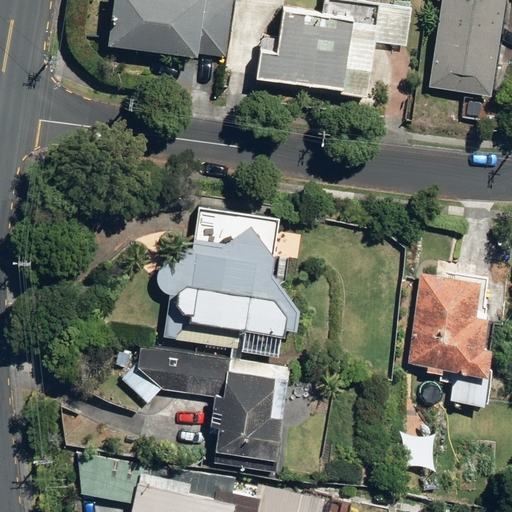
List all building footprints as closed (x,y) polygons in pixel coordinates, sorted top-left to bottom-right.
[(113,0),(108,36),(225,53),(232,0),(113,0)] [(340,87),(366,91),(370,63),(347,59),(354,10),(284,0),(277,45),(262,42),(258,69),(341,80),(340,87)] [(440,0),(430,81),(491,89),(503,0),(440,0)] [(164,330),(279,347),(282,324),(295,326),(299,300),(272,265),(274,249),(252,218),(228,235),(194,232),(193,241),(181,239),(179,257),(173,257),(170,257),(167,257),(165,258),(162,260),(161,262),(159,265),(158,267),(158,270),(157,273),(158,275),(159,278),(160,280),(161,282),(164,285),(166,286),(170,287),(164,330)] [(451,396),(486,399),(493,338),(485,338),(487,310),(485,309),(488,273),(423,269),(419,325),(413,324),(410,359),(454,363),(451,396)] [(282,421),(269,419),(276,372),(230,366),(231,355),(141,343),(139,358),(122,376),(148,399),(162,384),(214,391),(210,419),(220,420),(215,458),(275,466),(282,421)] [(320,511),(324,494),(260,481),(257,493),(219,485),(217,495),(148,480),(152,462),(77,449),(80,490),(133,499),(130,511),(320,511)]
